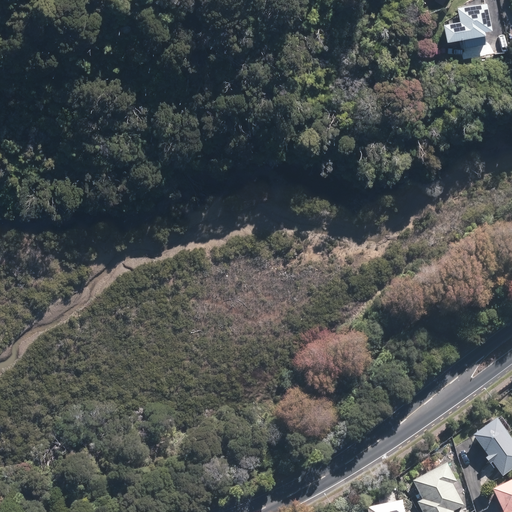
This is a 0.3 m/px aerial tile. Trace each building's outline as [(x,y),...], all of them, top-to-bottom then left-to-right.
[(490,31),(485,5),(459,10),(461,22),(445,25),(447,39),(490,31)] [(511,441),(494,417),(471,433),(487,454),(484,456),(488,462),(492,459),(502,474),(511,466),(511,441)] [(417,501),(422,511),(452,511),(451,509),(461,504),(450,483),(455,481),(445,462),(411,480),(421,498),(417,501)] [(511,511),(511,477),(491,487),(503,511),(499,511),(511,511)] [(402,505),(401,499),(367,506),(368,511),(405,511),(404,504),(402,505)]
